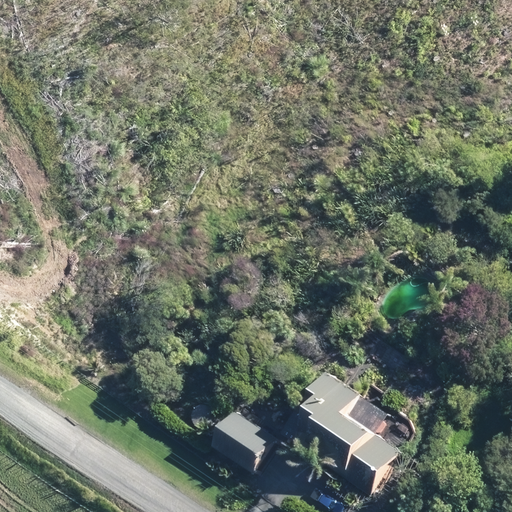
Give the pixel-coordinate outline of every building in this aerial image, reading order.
[(366,401),(332,379),(310,413),(318,418),(299,447),(375,497),(402,454),(378,438),(352,422),(366,401)] [(392,418),(366,401),(352,422),(378,438),(392,418)] [(208,407),(200,410),(196,417),(198,426),(203,431),(210,431),(218,426),(219,417),(216,410),(208,407)] [(310,413),(304,409),(284,438),(299,447),(318,418),(310,413)] [(280,442),(241,416),(219,449),(258,475),(280,442)]
